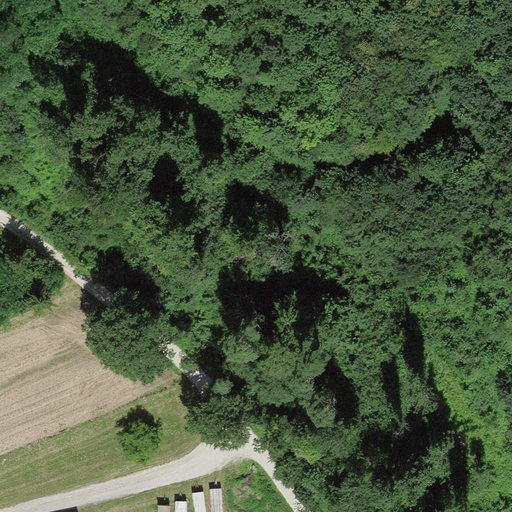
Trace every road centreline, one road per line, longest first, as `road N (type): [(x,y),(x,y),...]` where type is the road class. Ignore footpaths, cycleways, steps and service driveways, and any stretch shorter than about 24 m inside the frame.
road 1 (track): [(0,210),(175,353),(303,511)]
road 2 (track): [(94,493),(192,467),(241,431)]
